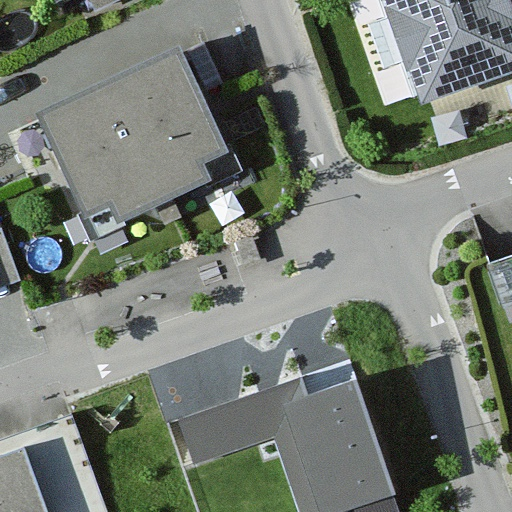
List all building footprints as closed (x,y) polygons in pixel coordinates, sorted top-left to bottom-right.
[(75,0),(53,0),(57,9),(75,0)] [(511,48),(496,0),(376,0),(415,119),(511,87),(511,48)] [(79,229),(214,172),(166,58),(30,115),(79,229)] [(232,245),(241,274),(263,266),(252,237),(232,245)] [(391,511),(334,333),(166,387),(192,470),(267,446),(288,511),(391,511)] [(0,460),(0,511),(37,511),(15,454),(0,460)]
